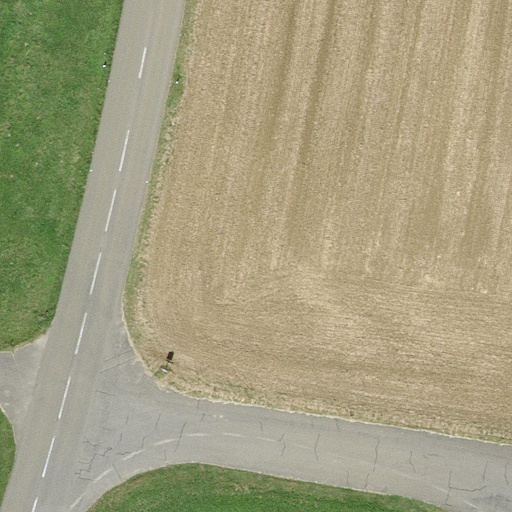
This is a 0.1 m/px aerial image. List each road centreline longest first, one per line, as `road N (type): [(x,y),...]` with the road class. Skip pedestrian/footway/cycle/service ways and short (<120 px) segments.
road 1 (unclassified): [(65,394),(170,424),(511,489)]
road 2 (tertiary): [(65,394),(154,0)]
road 3 (tertiary): [(29,511),(65,394)]
